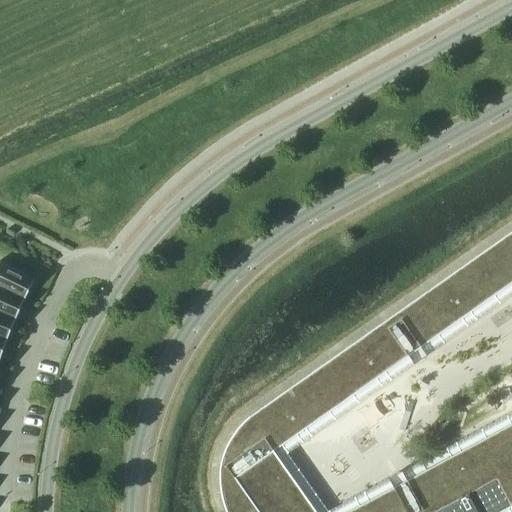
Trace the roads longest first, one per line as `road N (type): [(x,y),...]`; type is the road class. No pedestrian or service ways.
road 1 (tertiary): [(126,511),(134,441),(161,367),(209,295),(277,231),(511,100)]
road 2 (tertiary): [(511,7),(229,168),(173,213),(118,279)]
road 3 (residential): [(118,279),(84,262),(45,319),(18,385),(1,511)]
road 4 (tertiary): [(118,279),(64,388),(44,511)]
